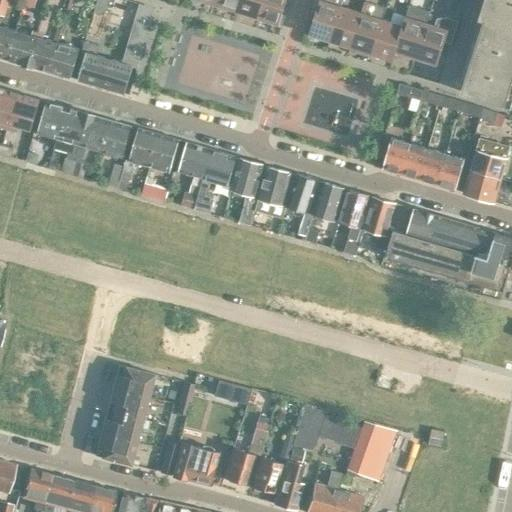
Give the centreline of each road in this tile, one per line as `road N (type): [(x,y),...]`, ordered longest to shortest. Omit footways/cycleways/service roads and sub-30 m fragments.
road 1 (residential): [(0,79),(511,221)]
road 2 (residential): [(113,281),(511,390)]
road 3 (unknown): [(290,45),(511,110)]
road 4 (residential): [(69,464),(113,281)]
road 5 (residential): [(248,511),(69,464)]
